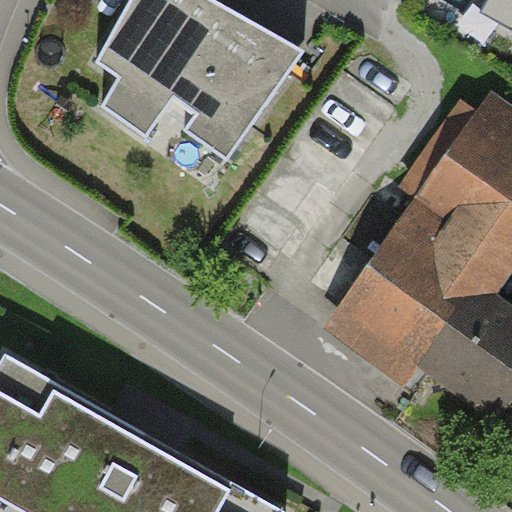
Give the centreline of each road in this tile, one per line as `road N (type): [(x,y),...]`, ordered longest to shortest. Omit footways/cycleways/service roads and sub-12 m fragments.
road 1 (secondary): [(443,511),(0,204)]
road 2 (track): [(372,12),(413,54),(425,91),(415,124),(359,179),(235,364)]
